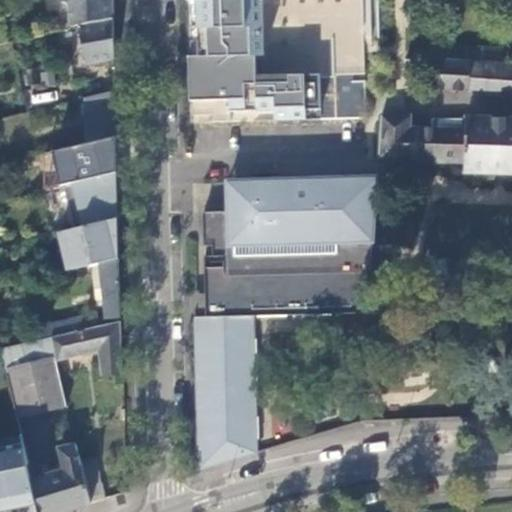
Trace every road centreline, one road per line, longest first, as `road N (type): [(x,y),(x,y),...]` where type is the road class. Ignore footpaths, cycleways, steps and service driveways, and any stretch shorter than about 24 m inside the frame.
road 1 (residential): [(164,511),(149,0)]
road 2 (residential): [(215,511),(362,471),(511,457)]
